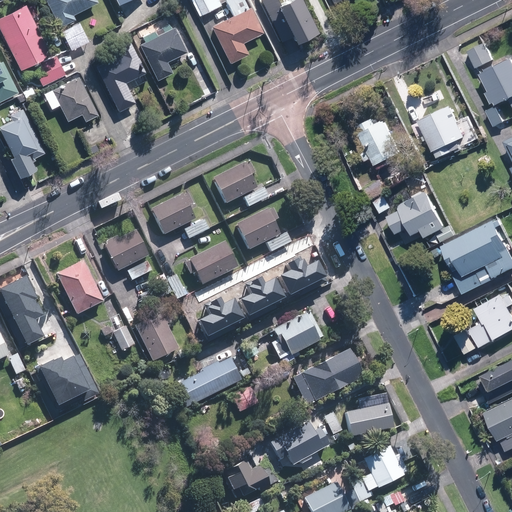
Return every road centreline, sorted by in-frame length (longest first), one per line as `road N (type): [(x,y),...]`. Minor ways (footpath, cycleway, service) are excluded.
road 1 (residential): [(481,511),(273,100)]
road 2 (tertiary): [(0,237),(273,100)]
road 3 (tertiary): [(273,100),(475,0)]
